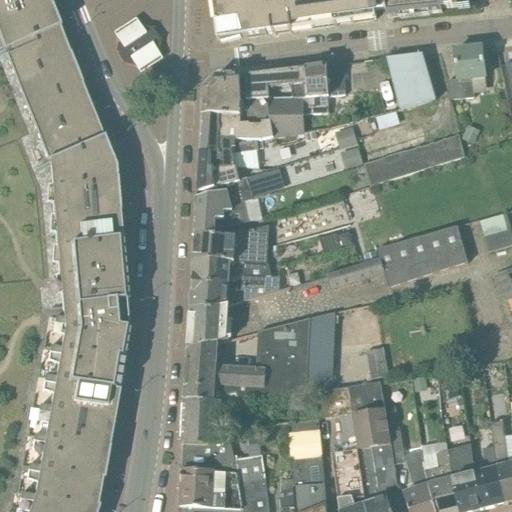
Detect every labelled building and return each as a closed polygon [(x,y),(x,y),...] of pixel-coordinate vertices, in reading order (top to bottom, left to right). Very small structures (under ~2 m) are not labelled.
[(115,170),(48,0),(0,0),(0,147),(15,142),(33,188),(41,281),(0,284),(0,309),(11,312),(127,300),(115,170)] [(212,0),(218,43),(377,21),(376,13),(387,12),(385,0),(212,0)] [(385,0),(387,12),(387,15),(442,10),(441,7),(458,5),(457,0),(385,0)] [(141,23),(120,37),(117,50),(125,63),(139,65),(160,51),(163,37),(155,25),(141,23)] [(451,101),(466,99),(475,99),(474,81),(487,80),(484,49),(456,51),(458,80),(448,81),(451,101)] [(401,110),(436,100),(423,55),(388,60),(401,110)] [(305,99),(305,115),(329,114),(330,98),(346,96),(344,64),(306,69),(308,99),(305,99)] [(271,100),(305,99),(308,99),(306,69),(245,77),(247,91),(248,101),(271,100)] [(248,101),(247,91),(241,91),(241,77),(216,80),(206,91),(205,113),(222,112),(221,140),(257,141),(262,141),(306,134),(304,115),(305,115),(305,99),(271,100),(248,101)] [(259,153),(257,141),(221,140),(222,112),(205,113),(203,137),(202,152),(214,153),(213,167),(236,167),(233,156),(259,153)] [(470,126),(463,139),(472,144),(478,131),(470,126)] [(352,129),(335,134),(340,151),(357,146),(352,129)] [(315,133),(305,136),(307,143),(317,140),(315,133)] [(440,142),(447,165),(466,159),(459,136),(440,142)] [(427,170),(447,165),(440,142),(421,148),(427,170)] [(409,176),(427,170),(421,148),(402,153),(409,176)] [(284,150),(269,154),(272,165),(287,161),(284,150)] [(358,150),(340,155),(345,171),(363,166),(358,150)] [(202,152),(199,193),(199,198),(229,193),(231,198),(252,194),(254,201),(266,198),(261,177),(248,180),(239,182),(236,167),(213,167),(214,153),(202,152)] [(390,182),(409,176),(402,153),(383,159),(390,182)] [(300,165),(302,174),(287,178),(288,183),(328,172),(324,158),(300,165)] [(370,188),(389,182),(383,159),(364,165),(370,188)] [(199,198),(198,231),(217,228),(249,223),(245,203),(254,201),(252,194),(231,198),(229,193),(199,198)] [(309,217),(311,234),(329,232),(327,215),(309,217)] [(304,220),(285,225),(290,243),(309,239),(304,220)] [(195,266),(231,265),(235,265),(236,257),(267,259),(269,230),(236,234),(236,239),(216,238),(217,228),(198,231),(198,239),(196,239),(195,266)] [(388,291),(468,266),(457,230),(377,253),(364,257),(367,266),(328,278),(332,293),(384,277),(388,291)] [(353,245),(351,234),(339,238),(342,248),(353,245)] [(267,279),(272,280),(270,267),(256,266),(245,266),(245,278),(230,277),(231,265),(195,266),(193,288),(231,288),(231,286),(267,286),(267,279)] [(511,270),(494,276),(504,304),(511,301),(511,270)] [(281,280),(272,280),(267,279),(267,286),(231,286),(231,288),(193,288),(192,312),(212,312),(227,308),(228,309),(244,305),(280,293),(281,280)] [(0,511),(97,511),(98,511),(130,331),(128,331),(126,304),(127,304),(127,300),(11,312),(0,309),(0,511)] [(227,309),(228,309),(227,308),(212,312),(192,312),(189,354),(219,346),(222,346),(221,343),(225,342),(227,309)] [(332,392),(336,316),(310,322),(306,390),(306,391),(332,392)] [(239,408),(306,397),(306,390),(310,322),(258,336),(256,371),(217,369),(219,346),(189,354),(186,406),(225,405),(224,402),(235,398),(239,408)] [(371,382),(388,379),(383,351),(367,354),(371,382)] [(473,369),(459,371),(460,385),(474,383),(473,369)] [(425,379),(413,381),(415,394),(427,392),(425,379)] [(391,451),(388,436),(381,386),(349,391),(353,417),(367,505),(364,506),(365,511),(390,511),(387,499),(388,499),(386,491),(397,489),(394,467),(391,451)] [(223,411),(239,408),(235,398),(224,402),(225,405),(186,406),(184,442),(222,442),(223,411)] [(367,505),(353,417),(341,419),(344,436),(341,436),(344,455),(333,456),(340,511),(365,511),(364,506),(367,505)] [(327,511),(323,455),(320,422),(311,423),(294,426),(289,427),(291,458),(296,511),(327,511)] [(511,504),(511,437),(506,438),(504,423),(492,425),(494,449),(496,469),(506,505),(511,504)] [(388,436),(391,451),(403,450),(400,434),(388,436)] [(250,446),(259,445),(258,435),(248,437),(250,446)] [(222,442),(184,442),(183,472),(238,475),(231,440),(222,442)] [(268,511),(267,499),(265,481),(260,445),(259,445),(250,446),(248,446),(250,461),(236,463),(238,475),(243,511),(268,511)] [(481,511),(483,511),(474,475),(470,448),(448,453),(452,480),(460,511),(481,511)] [(483,511),(506,505),(496,469),(494,449),(483,452),(484,462),(486,472),(474,475),(483,511)] [(434,511),(460,511),(452,480),(448,453),(437,456),(440,470),(425,474),(428,486),(434,511)] [(434,511),(428,486),(425,474),(423,466),(425,465),(422,455),(406,459),(414,492),(403,496),(409,511),(434,511)] [(243,511),(238,475),(183,472),(181,509),(219,511),(243,511)] [(296,511),(293,482),(280,484),(281,511),(296,511)]
